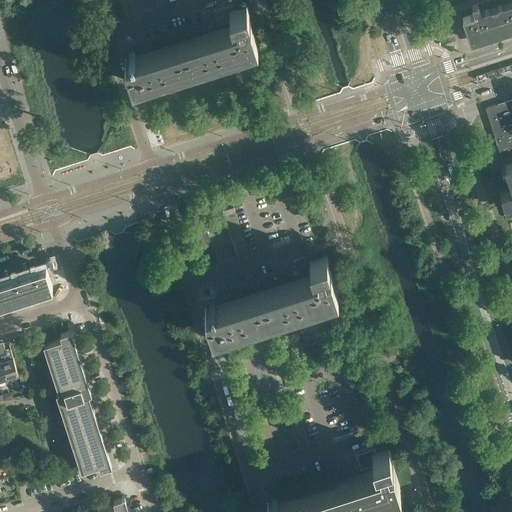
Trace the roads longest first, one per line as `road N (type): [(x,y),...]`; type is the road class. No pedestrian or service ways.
road 1 (unclassified): [(262,511),(160,190)]
road 2 (secondary): [(412,111),(511,414)]
road 3 (secondary): [(511,371),(428,105)]
road 4 (unclassified): [(404,85),(151,163)]
road 5 (unclassified): [(160,190),(412,111)]
road 6 (unclassified): [(137,473),(81,300)]
road 7 (unclassified): [(151,163),(100,0)]
road 8 (unclassified): [(0,63),(43,197)]
road 9 (unclassified): [(12,511),(137,473)]
